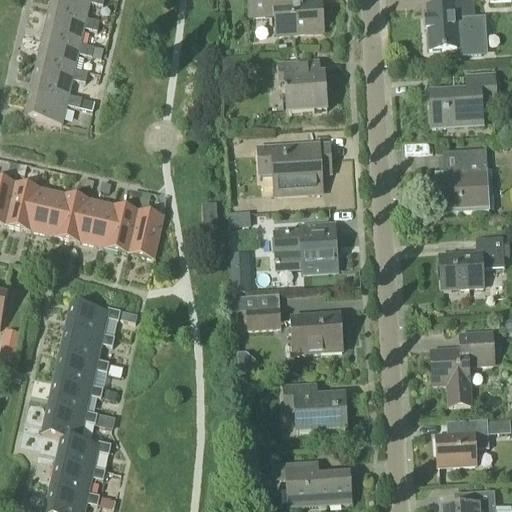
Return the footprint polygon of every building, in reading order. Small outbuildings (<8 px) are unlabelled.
[(51,0),(48,15),(85,23),(89,8),(102,11),(104,0),(103,0),(51,0)] [(248,0),(250,21),(274,20),(275,39),(321,37),(319,5),(298,7),(297,0),(248,0)] [(428,10),(431,53),(459,51),(458,35),(474,34),(472,7),(428,10)] [(85,23),(48,15),(43,41),(79,49),(83,33),(96,36),(98,26),(85,23)] [(37,67),(74,75),(77,60),(90,62),(92,52),(79,49),(43,41),(37,67)] [(102,54),(92,52),(90,62),(99,65),(102,54)] [(221,65),(222,79),(237,78),(236,64),(221,65)] [(86,77),(74,75),(37,67),(31,92),(68,101),(71,85),(84,88),(86,77)] [(278,70),(279,88),(284,88),(286,118),(326,115),(323,79),(319,80),(318,67),(278,70)] [(430,98),(432,132),(482,129),(480,101),(495,100),(493,78),(466,80),(467,96),(430,98)] [(81,104),(81,103),(68,101),(31,92),(25,120),(61,129),(66,111),(78,113),(79,113),(81,104)] [(95,107),(81,103),(81,104),(79,113),(92,116),(95,107)] [(236,139),(224,139),(224,148),(236,147),(236,139)] [(257,153),(258,179),(273,178),(274,200),(321,198),(320,178),(329,178),(328,161),(309,162),(309,151),(257,153)] [(454,176),(435,177),(437,218),(493,214),(491,174),(486,174),(485,155),(453,157),(454,176)] [(9,176),(17,178),(19,168),(11,166),(9,176)] [(84,182),(82,189),(92,191),(93,185),(84,182)] [(0,229),(5,231),(14,189),(0,185),(0,229)] [(101,195),(109,197),(110,188),(103,187),(101,195)] [(14,189),(5,231),(30,236),(39,194),(14,189)] [(39,194),(30,236),(54,242),(64,200),(39,194)] [(142,196),(134,194),(131,206),(140,208),(142,196)] [(147,210),(150,197),(142,196),(140,208),(147,210)] [(64,200),(54,242),(79,247),(88,205),(64,200)] [(88,205),(79,247),(104,253),(113,211),(88,205)] [(201,208),(202,233),(217,232),(216,207),(201,208)] [(113,211),(104,253),(128,258),(138,216),(113,211)] [(138,216),(128,258),(153,264),(162,222),(138,216)] [(228,219),(229,232),(248,230),(248,218),(228,219)] [(333,229),(299,231),(299,235),(273,236),(275,268),(301,266),(301,278),(336,277),(333,229)] [(476,244),(477,258),(481,257),(482,273),(504,272),(502,242),(476,244)] [(233,298),(248,297),(246,257),(231,258),(231,268),(233,298)] [(482,273),(481,257),(477,258),(439,260),(440,276),(441,276),(442,294),(483,291),(482,273)] [(106,317),(70,309),(64,335),(100,343),(101,340),(105,323),(117,326),(119,317),(107,314),(106,317)] [(247,315),(248,335),(279,333),(278,313),(247,315)] [(136,320),(121,317),(119,325),(134,328),(136,320)] [(290,324),(292,360),(340,357),(338,321),(290,324)] [(64,335),(58,361),(95,369),(95,366),(99,350),(111,353),(114,343),(101,340),(100,343),(64,335)] [(493,370),(491,338),(459,340),(460,355),(430,356),(432,390),(448,390),(449,411),(471,410),(468,371),(493,370)] [(237,356),(238,378),(257,377),(257,366),(245,356),(237,356)] [(13,360),(10,360),(1,358),(0,362),(0,367),(8,369),(11,370),(13,360)] [(95,369),(58,361),(53,387),(89,395),(90,392),(93,376),(106,378),(108,369),(95,366),(95,369)] [(120,380),(122,372),(112,370),(110,378),(120,380)] [(53,387),(47,413),(84,421),(84,418),(88,402),(100,404),(102,395),(90,392),(89,395),(53,387)] [(283,391),(284,411),(295,410),(296,439),(344,436),(342,400),(309,401),(308,390),(283,391)] [(115,406),(117,398),(104,395),(102,403),(115,406)] [(96,421),(84,418),(84,421),(47,413),(41,439),(60,443),(78,447),(82,428),(94,430),(96,421)] [(94,430),(112,434),(114,424),(96,421),(94,430)] [(435,442),(437,472),(475,470),(475,455),(489,454),(488,425),(456,427),(456,438),(444,439),(444,442),(435,442)] [(509,427),(497,428),(498,439),(510,438),(509,427)] [(92,477),(93,474),(97,458),(109,460),(111,451),(94,447),(93,450),(78,447),(60,443),(55,469),(92,477)] [(105,477),(93,474),(92,477),(55,469),(49,495),(87,503),(87,500),(91,483),(103,486),(105,477)] [(271,471),(272,485),(286,484),(288,511),(350,508),(348,479),(307,481),(306,469),(271,471)] [(97,511),(99,503),(87,500),(87,503),(49,495),(45,511),(84,511),(85,509),(96,511),(97,511)] [(495,511),(494,497),(464,498),(464,511),(495,511)]
